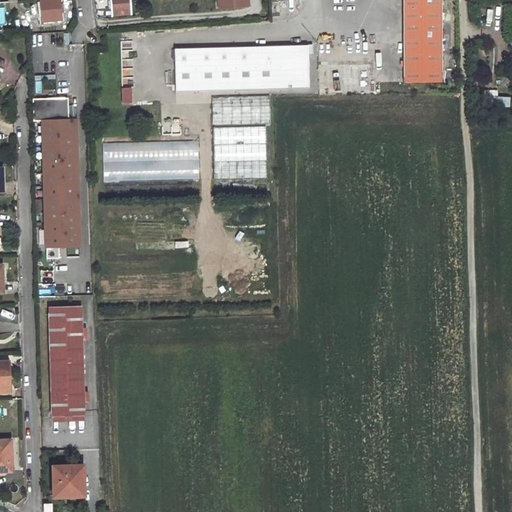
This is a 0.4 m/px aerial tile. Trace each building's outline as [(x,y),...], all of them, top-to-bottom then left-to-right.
[(59,0),(39,0),(42,21),(61,19),(59,0)] [(129,0),(109,0),(111,15),(131,14),(129,0)] [(440,0),(403,0),(404,82),(441,82),(440,0)] [(254,45),(173,47),(174,90),(282,88),(282,85),(285,84),(285,88),(308,87),(307,53),(309,53),(309,44),(254,45)] [(41,92),(41,79),(53,79),(54,76),(35,75),(34,92),(41,92)] [(509,106),(509,97),(495,96),(494,106),(509,106)] [(69,119),(68,97),(65,97),(61,101),(58,97),(32,98),(35,202),(45,202),(45,214),(45,220),(46,246),(79,245),(76,119),(69,119)] [(271,121),(270,98),(212,99),(212,122),(271,121)] [(266,178),(266,126),(212,127),(213,178),(266,178)] [(197,179),(197,143),(106,145),(106,180),(197,179)] [(80,306),(48,306),(51,415),(83,415),(80,306)] [(0,470),(9,470),(8,456),(11,456),(11,439),(0,439),(0,470)] [(67,494),(66,489),(83,489),(82,464),(52,465),(53,495),(67,494)]
